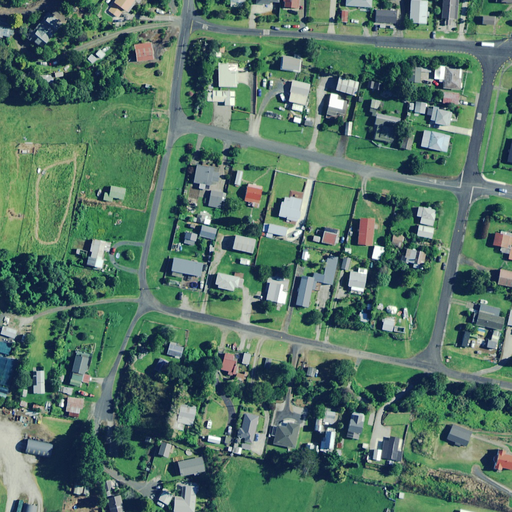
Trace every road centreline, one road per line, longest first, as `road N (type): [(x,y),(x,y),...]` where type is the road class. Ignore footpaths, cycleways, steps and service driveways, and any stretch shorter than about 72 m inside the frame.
road 1 (residential): [(494,49),(226,29),(186,19)]
road 2 (residential): [(173,122),(466,187)]
road 3 (residential): [(144,304),(430,368)]
road 4 (residential): [(173,122),(141,266),(144,304)]
road 5 (residential): [(430,368),(466,187)]
road 6 (residential): [(466,187),(494,49)]
